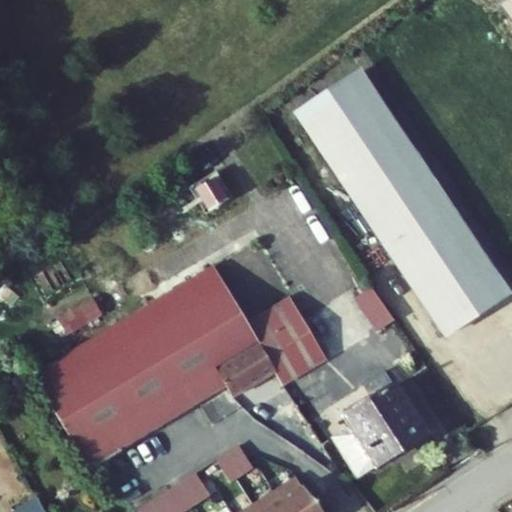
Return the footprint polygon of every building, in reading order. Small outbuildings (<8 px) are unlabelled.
[(296,124),(443,343),(508,302),(363,81),(296,124)] [(215,175),(191,189),(206,215),(230,201),(215,175)] [(374,333),(393,321),(372,288),(353,299),(374,333)] [(49,400),(87,467),(124,446),(138,424),(220,374),(261,349),(226,292),(49,400)] [(92,298),(56,319),(67,339),(103,318),(92,298)] [(268,315),(308,379),(326,368),(286,304),(268,315)] [(287,391),(308,379),(268,315),(248,328),(261,349),(280,379),(287,391)] [(280,379),(261,349),(220,374),(227,387),(239,405),(280,379)] [(227,387),(220,374),(138,424),(124,446),(227,387)] [(336,447),(361,487),(426,446),(394,397),(344,428),(350,438),(336,447)] [(236,449),(213,463),(227,486),(250,472),(236,449)] [(192,475),(134,510),(135,511),(183,511),(206,498),(192,475)] [(293,481),(275,492),(287,511),(316,511),(301,490),(299,491),(293,481)] [(45,511),(33,488),(5,502),(10,511),(45,511)] [(287,511),(275,492),(253,505),(257,511),(287,511)]
